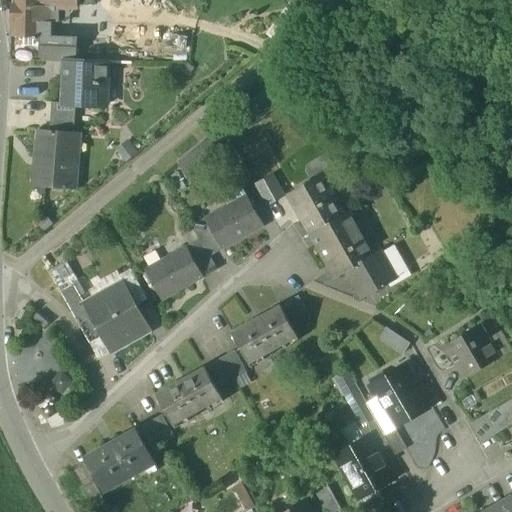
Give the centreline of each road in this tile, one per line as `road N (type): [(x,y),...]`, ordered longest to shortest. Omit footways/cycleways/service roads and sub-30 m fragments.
road 1 (unclassified): [(318,0),(282,48),(0,277)]
road 2 (residential): [(27,457),(84,420),(259,267),(284,263),(318,280)]
road 3 (residential): [(418,511),(475,471),(471,436),(413,339)]
